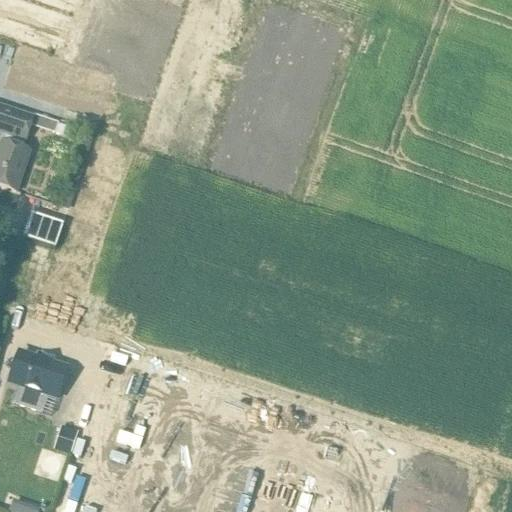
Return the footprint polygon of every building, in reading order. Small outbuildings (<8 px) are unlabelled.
[(0,0),(0,80),(52,96),(81,0),(0,0)] [(184,0),(138,147),(197,165),(248,0),(184,0)] [(284,0),(260,0),(208,171),(290,196),(344,18),(284,0)] [(0,149),(0,189),(15,194),(29,154),(21,151),(23,145),(25,145),(35,117),(0,105),(0,137),(4,138),(2,145),(0,149)] [(58,126),(55,135),(67,139),(70,131),(58,126)] [(63,225),(31,214),(22,241),(54,252),(63,225)] [(106,346),(55,511),(511,511),(511,491),(491,485),(489,492),(475,488),(468,508),(454,508),(455,501),(440,501),(428,497),(428,476),(420,474),(413,497),(393,496),(411,438),(106,346)] [(6,386),(16,390),(10,406),(42,417),(47,401),(58,404),(69,369),(18,352),(6,386)]
